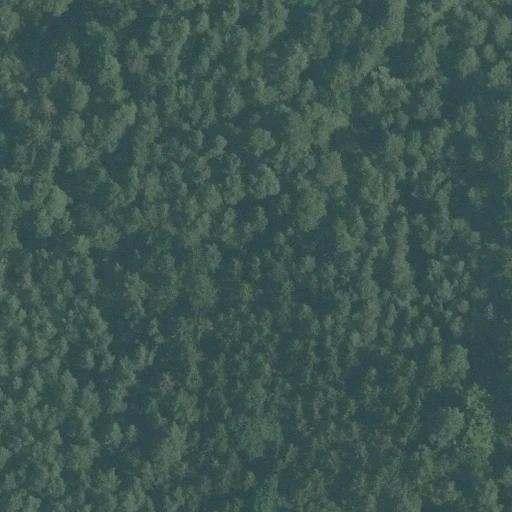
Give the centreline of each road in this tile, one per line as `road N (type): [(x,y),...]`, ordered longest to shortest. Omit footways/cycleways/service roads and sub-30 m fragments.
road 1 (track): [(254,511),(267,414),(336,162)]
road 2 (track): [(0,274),(336,162)]
road 3 (track): [(336,162),(511,114)]
road 4 (track): [(336,162),(399,0)]
road 5 (unclassified): [(0,135),(93,0)]
